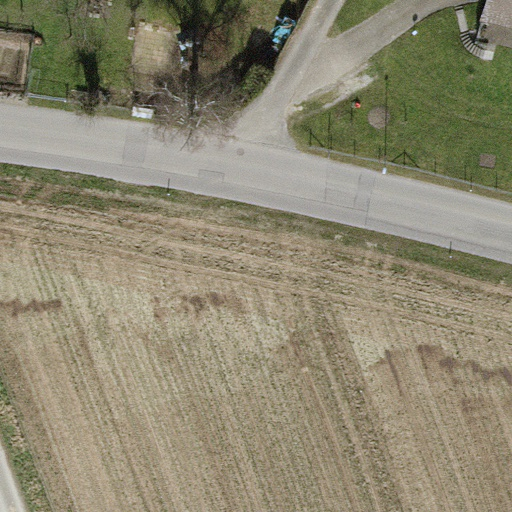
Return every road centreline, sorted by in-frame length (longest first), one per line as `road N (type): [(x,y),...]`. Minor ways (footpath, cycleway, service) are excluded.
road 1 (tertiary): [(0,143),(242,173),(511,241)]
road 2 (track): [(242,173),(343,0)]
